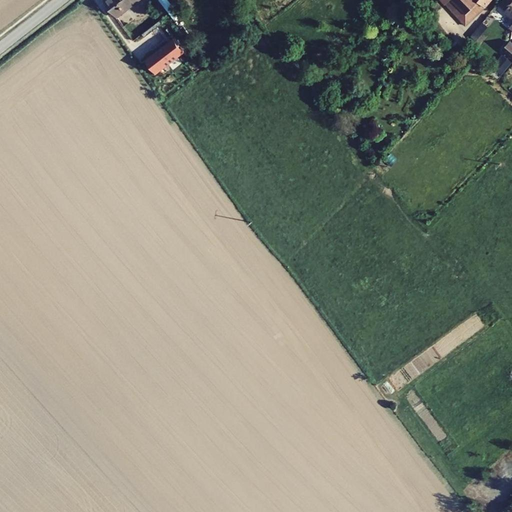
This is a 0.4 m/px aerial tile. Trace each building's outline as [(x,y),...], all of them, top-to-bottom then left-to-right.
[(111,0),(106,5),(119,21),(145,0),(111,0)] [(438,0),(442,3),(440,5),(464,26),(486,0),(438,0)] [(511,0),(509,0),(502,9),(511,16),(511,19),(507,25),(511,28),(511,0)] [(511,45),(506,41),(500,48),(504,51),(511,58),(511,45)] [(511,61),(511,58),(504,51),(492,64),(502,73),(511,61)] [(511,361),(488,329),(398,393),(441,453),(511,402),(511,361)]
